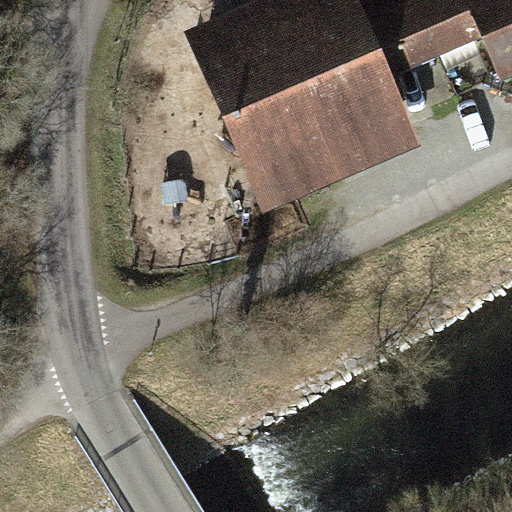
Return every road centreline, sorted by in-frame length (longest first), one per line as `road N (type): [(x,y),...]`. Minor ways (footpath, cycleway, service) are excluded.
road 1 (track): [(511,163),(83,356)]
road 2 (residential): [(83,356),(66,279),(53,0)]
road 3 (residential): [(83,356),(98,401),(166,511)]
